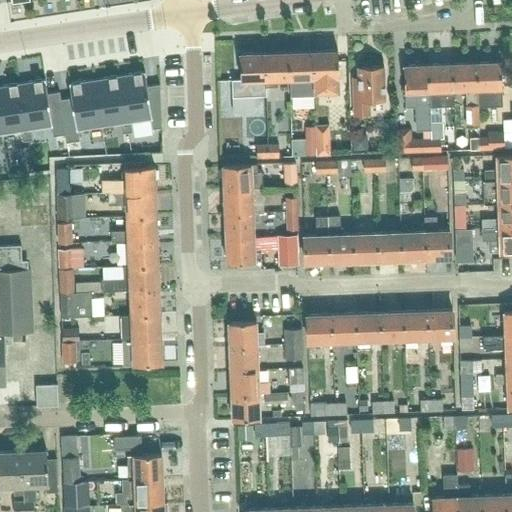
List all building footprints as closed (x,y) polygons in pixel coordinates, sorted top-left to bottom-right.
[(312,49),(313,76),(313,91),(339,90),(337,48),(312,49)] [(303,49),(288,50),(289,77),(289,94),(314,94),(313,91),(313,76),(312,49),(303,49)] [(288,50),(263,51),(265,85),(276,85),(276,78),(289,77),(288,50)] [(265,85),(263,51),(239,52),(240,79),(253,78),(254,86),(265,85)] [(476,62),(478,106),(494,105),(494,100),(502,100),(501,61),(476,62)] [(454,105),(453,89),(452,62),(428,63),(429,90),(429,105),(440,105),(454,105)] [(478,124),(478,106),(476,62),(452,62),(453,89),(464,89),(465,125),(478,124)] [(405,106),(429,105),(429,90),(428,63),(404,64),(405,106)] [(369,98),(384,97),(383,65),(358,65),(358,81),(352,81),(353,113),(369,113),(369,98)] [(129,120),(150,117),(151,127),(160,126),(158,82),(145,84),(143,70),(122,74),(128,112),(129,120)] [(98,125),(120,122),(121,131),(130,130),(129,120),(128,112),(122,74),(91,78),(98,125)] [(29,129),(50,125),(52,134),(63,132),(61,115),(62,115),(60,98),(58,90),(46,92),(44,78),(22,81),(28,118),(29,129)] [(91,78),(68,82),(70,96),(60,98),(62,115),(61,115),(63,132),(64,140),(78,138),(76,128),(98,125),(91,78)] [(29,129),(28,118),(22,81),(0,84),(0,133),(20,130),(21,139),(31,138),(29,129)] [(431,137),(439,137),(439,123),(430,124),(431,137)] [(315,124),(315,125),(316,154),(327,154),(326,124),(315,124)] [(305,155),(316,154),(315,125),(304,126),(305,155)] [(394,128),(395,150),(431,149),(431,137),(409,137),(408,127),(394,128)] [(511,131),(502,132),(503,135),(488,136),(479,136),(479,148),(511,146),(511,131)] [(470,148),(479,148),(479,136),(469,136),(470,148)] [(439,149),(439,137),(431,137),(431,149),(439,149)] [(28,143),(20,144),(22,158),(15,159),(16,172),(31,170),(29,157),(28,143)] [(256,156),(267,156),(267,144),(256,145),(256,156)] [(267,144),(267,156),(278,156),(278,144),(267,144)] [(495,168),(483,168),(483,179),(482,179),(511,178),(511,154),(495,155),(495,168)] [(421,157),(421,169),(446,168),(446,156),(421,157)] [(421,169),(421,157),(410,157),(411,169),(421,169)] [(350,173),(349,168),(349,158),(336,159),(336,160),(337,172),(337,175),(350,175),(350,173)] [(363,171),(374,171),(374,158),(363,159),(363,171)] [(374,158),(374,171),(384,170),(384,158),(374,158)] [(100,191),(106,191),(155,189),(154,164),(144,164),(144,160),(124,161),(125,165),(124,165),(125,178),(99,179),(100,191)] [(315,173),(326,172),(326,160),(315,161),(315,173)] [(326,160),(326,172),(337,172),(336,160),(326,160)] [(250,163),(222,164),(223,188),(262,187),(261,172),(257,172),(256,163),(251,163),(250,163)] [(55,168),(56,183),(68,182),(68,167),(55,168)] [(483,203),(496,203),(511,202),(511,178),(482,179),(483,203)] [(69,193),(68,182),(56,183),(56,193),(69,193)] [(224,212),(263,211),(262,187),(223,188),(224,212)] [(156,213),(155,189),(106,191),(107,203),(126,203),(126,214),(156,213)] [(69,193),(56,193),(57,217),(75,217),(74,192),(69,193)] [(453,205),(454,205),(465,204),(465,192),(452,192),(453,205)] [(285,210),(297,210),(296,195),(284,196),(285,210)] [(511,202),(496,203),(497,217),(481,218),(481,227),(498,227),(511,226),(511,202)] [(297,210),(285,210),(285,229),(298,228),(297,210)] [(263,211),(224,212),(225,236),(253,235),(253,221),(258,220),(258,212),(263,212),(263,211)] [(156,213),(126,214),(127,229),(110,230),(110,241),(127,240),(157,239),(156,213)] [(340,233),(339,214),(327,215),(329,261),(353,260),(352,232),(340,233)] [(329,261),(327,215),(314,215),(315,234),(304,234),(305,261),(329,261)] [(424,229),(426,257),(450,256),(449,228),(436,229),(436,216),(424,216),(424,229)] [(57,242),(58,242),(72,242),(71,221),(56,222),(57,242)] [(511,251),(511,226),(498,227),(481,227),(482,240),(487,239),(488,251),(498,250),(498,252),(511,251)] [(454,228),(455,246),(471,245),(470,228),(464,228),(454,228)] [(401,230),(402,258),(426,257),(424,229),(401,230)] [(376,231),(377,259),(402,258),(401,230),(376,231)] [(352,232),(353,260),(377,259),(376,231),(352,232)] [(281,263),(285,262),(298,262),(297,233),(280,234),(281,263)] [(253,235),(225,236),(226,261),(254,259),(260,259),(260,250),(254,250),(253,235)] [(157,239),(127,240),(128,264),(158,263),(157,239)] [(11,343),(11,332),(32,331),(29,267),(21,268),(19,244),(0,244),(0,382),(5,382),(4,344),(11,343)] [(57,268),(58,268),(73,267),(82,267),(82,247),(56,248),(57,268)] [(122,265),(122,277),(100,277),(101,289),(129,288),(159,287),(158,263),(128,264),(122,265)] [(73,291),(73,267),(58,268),(59,292),(73,291)] [(159,287),(129,288),(130,313),(160,312),(159,287)] [(60,317),(92,316),(92,291),(59,292),(60,317)] [(427,309),(428,337),(453,336),(452,308),(427,309)] [(403,310),(404,338),(428,337),(427,309),(403,310)] [(403,310),(379,311),(380,339),(404,338),(403,310)] [(380,339),(379,311),(355,312),(356,340),(380,339)] [(120,313),(121,338),(161,337),(160,312),(130,313),(120,313)] [(308,341),(332,340),(331,312),(307,313),(308,341)] [(342,351),(341,340),(356,340),(355,312),(331,312),(332,340),(332,351),(342,351)] [(262,344),(262,331),(256,331),(256,319),(228,321),(229,345),(257,344),(262,344)] [(458,324),(458,336),(470,336),(470,324),(458,324)] [(283,343),(302,342),(301,327),(282,328),(283,343)] [(511,358),(511,333),(505,334),(481,335),(481,348),(505,347),(506,359),(511,358)] [(459,347),(470,346),(470,336),(458,336),(459,347)] [(161,337),(121,338),(122,363),(161,362),(161,337)] [(68,366),(68,362),(76,361),(75,340),(60,341),(61,362),(62,362),(62,366),(68,366)] [(302,342),(283,343),(283,358),(302,357),(302,342)] [(230,369),(258,368),(257,344),(229,345),(230,369)] [(480,358),(459,359),(460,385),(471,385),(471,371),(480,371),(480,358)] [(495,373),(495,383),(507,382),(507,383),(511,383),(511,358),(506,359),(506,373),(495,373)] [(302,382),(302,367),(288,367),(288,383),(302,382)] [(365,367),(343,367),(343,385),(365,385),(365,367)] [(259,392),(258,368),(230,369),(231,393),(259,392)] [(34,386),(34,409),(55,408),(55,385),(34,386)] [(471,395),(471,385),(460,385),(460,395),(471,395)] [(293,402),(301,402),(303,402),(303,390),(289,391),(290,402),(293,402)] [(259,392),(231,393),(232,418),(260,417),(259,392)] [(441,397),(430,398),(431,409),(442,409),(441,397)] [(421,410),(431,409),(430,398),(420,398),(421,410)] [(394,399),(383,400),(384,411),(394,411),(394,399)] [(373,412),(384,411),(383,400),(372,400),(373,412)] [(325,414),(335,413),(334,401),(324,402),(325,414)] [(346,401),(334,401),(335,413),(346,413),(346,401)] [(511,413),(502,414),(503,426),(511,425),(511,413)] [(492,426),(503,426),(502,414),(491,414),(492,426)] [(464,415),(454,416),(454,428),(465,427),(464,415)] [(444,428),(454,428),(454,416),(444,416),(444,428)] [(399,429),(411,429),(411,417),(399,418),(399,429)] [(351,431),(362,431),(361,419),(350,419),(351,431)] [(371,419),(361,419),(362,431),(372,431),(371,419)] [(303,433),(308,433),(314,433),(313,421),(303,421),(303,433)] [(323,421),(313,421),(314,433),(324,432),(323,421)] [(256,435),(266,434),(265,422),(255,423),(256,435)] [(276,422),(265,422),(266,434),(276,434),(276,422)] [(289,446),(293,446),(300,446),(299,424),(288,425),(289,446)] [(140,434),(112,434),(113,448),(141,447),(140,434)] [(471,448),(457,449),(457,469),(472,468),(471,448)] [(23,494),(23,500),(36,500),(35,483),(44,483),(45,491),(57,491),(56,457),(46,457),(46,449),(21,450),(23,494)] [(23,494),(21,450),(0,451),(0,484),(12,484),(12,494),(23,494)] [(127,479),(162,477),(161,452),(126,454),(127,479)] [(79,456),(62,456),(61,456),(62,481),(80,480),(79,456)] [(457,511),(457,484),(456,473),(442,473),(442,496),(433,496),(433,511),(457,511)] [(162,477),(127,479),(122,479),(122,492),(116,492),(117,503),(119,503),(163,501),(162,477)] [(63,505),(85,504),(84,480),(80,480),(62,481),(63,505)] [(331,499),(331,481),(319,481),(319,499),(331,499)] [(457,511),(481,511),(481,494),(467,495),(466,484),(457,484),(457,511)] [(506,511),(505,493),(481,494),(481,511),(506,511)] [(119,511),(163,511),(163,501),(119,503),(119,511)] [(389,503),(389,511),(413,511),(413,502),(389,503)] [(389,511),(389,503),(365,504),(365,511),(389,511)]
